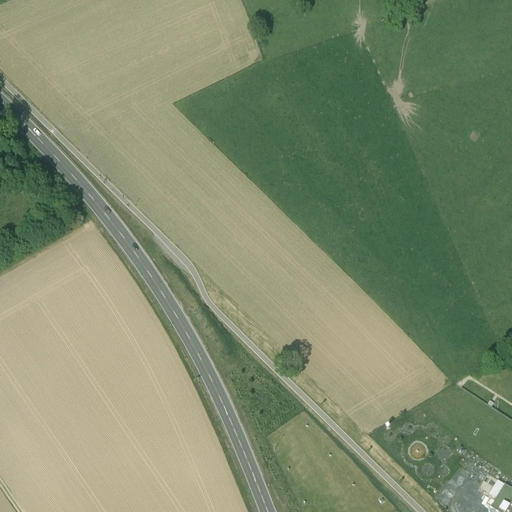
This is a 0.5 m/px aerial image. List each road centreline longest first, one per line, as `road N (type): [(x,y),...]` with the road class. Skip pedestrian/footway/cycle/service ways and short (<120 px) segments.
road 1 (secondary): [(267,511),(169,304),(104,213)]
road 2 (secondary): [(0,103),(104,213)]
road 3 (track): [(0,274),(104,213)]
